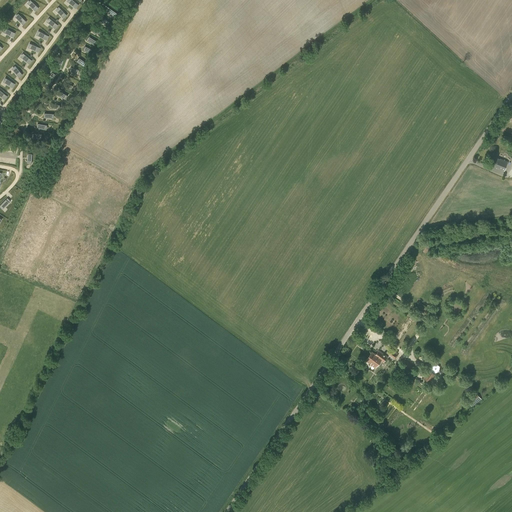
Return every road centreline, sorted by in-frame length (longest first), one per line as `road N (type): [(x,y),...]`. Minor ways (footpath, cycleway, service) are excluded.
road 1 (tertiary): [(227,511),(511,96)]
road 2 (track): [(92,0),(1,123)]
